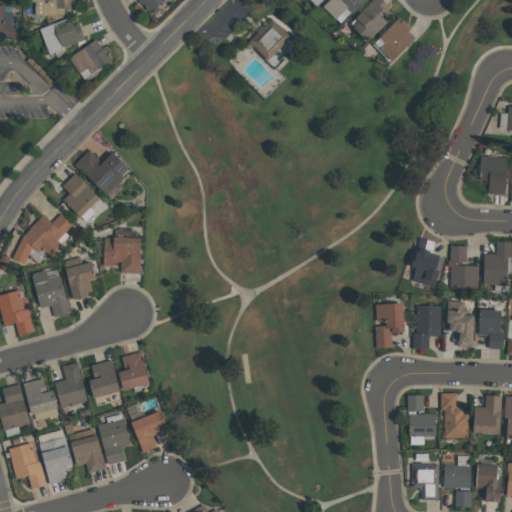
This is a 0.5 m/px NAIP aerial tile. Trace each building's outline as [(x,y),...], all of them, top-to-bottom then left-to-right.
[(65,15),(36,15),(36,1),(33,1),(33,0),(76,0),(76,8),(65,8),(65,15)] [(144,3),(142,4),(139,0),(167,0),(149,12),(144,3)] [(323,6),(328,0),(366,0),(353,14),(347,9),(343,13),(346,17),(341,22),(337,18),(336,19),(323,6)] [(390,13),(386,17),(389,20),(371,40),(353,23),(363,12),(362,11),(372,0),(385,0),(390,4),(386,9),(390,13)] [(0,38),(13,38),(12,5),(0,5),(0,38)] [(275,18),(295,38),(271,62),(251,41),(275,18)] [(416,36),(398,18),(373,43),(391,61),(416,36)] [(47,53),(85,41),(78,21),(68,24),(66,19),(39,28),(47,53)] [(78,74),(87,68),(90,73),(111,61),(98,39),(68,56),(78,74)] [(112,152),(101,162),(88,149),(74,163),(104,194),(129,170),(112,152)] [(505,194),(506,157),(479,156),(478,183),(487,183),(487,194),(505,194)] [(99,198),(75,173),(61,186),(69,194),(62,200),(79,217),(99,198)] [(22,236),(11,258),(23,264),(31,247),(47,254),(49,256),(50,255),(57,239),(71,224),(60,214),(52,223),(42,214),(22,236)] [(139,273),(140,238),(103,237),(103,264),(120,265),(120,273),(139,273)] [(434,241),(419,237),(415,253),(418,254),(411,281),(434,286),(442,257),(431,254),(434,241)] [(482,284),(506,285),(506,256),(511,256),(511,241),(495,241),(495,254),(483,254),(482,284)] [(448,287),(477,288),(478,266),(465,265),(466,246),(450,246),(448,287)] [(95,279),(91,262),(65,267),(71,298),(92,294),(89,281),(95,279)] [(30,274),(39,308),(50,305),(54,317),(69,314),(57,268),(30,274)] [(0,294),(0,312),(4,326),(14,323),(18,335),(32,331),(20,289),(0,294)] [(473,315),(463,315),(463,301),(446,301),(446,331),(457,331),(457,346),(472,346),(473,315)] [(375,304),(375,321),(384,321),(384,327),(374,327),(375,348),(391,347),(390,332),(403,332),(402,303),(375,304)] [(439,336),(440,305),(415,305),(414,348),(428,348),(428,336),(439,336)] [(500,310),(478,309),(478,335),(487,335),(487,348),(502,349),(502,335),(499,335),(500,310)] [(148,384),(141,352),(121,356),(124,370),(119,371),(122,389),(148,384)] [(118,391),(112,360),(90,364),(93,378),(89,379),(93,397),(118,391)] [(54,382),(60,408),(87,402),(77,362),(61,366),(64,379),(54,382)] [(31,420),(57,415),(52,389),(45,391),(43,379),(24,382),(31,420)] [(28,424),(19,384),(1,388),(4,402),(0,403),(0,418),(4,436),(19,433),(17,426),(28,424)] [(456,393),(440,393),(439,411),(443,411),(443,437),(466,437),(467,407),(456,407),(456,393)] [(422,395),(406,395),(406,411),(423,411),(422,395)] [(472,433),(499,433),(500,396),(484,395),(483,407),(473,407),(472,433)] [(142,452),(157,446),(152,434),(167,428),(160,410),(130,422),(142,452)] [(129,445),(122,413),(108,416),(109,422),(97,425),(106,465),(124,461),(121,446),(129,445)] [(408,437),(435,436),(434,413),(407,413),(408,437)] [(76,466),(85,463),(87,473),(104,469),(94,428),(68,435),(76,466)] [(72,469),(65,437),(39,442),(48,484),(65,480),(63,471),(72,469)] [(43,486),(34,442),(8,448),(14,478),(27,476),(30,488),(43,486)] [(443,465),(442,489),(454,489),(454,507),(469,507),(471,456),(457,456),(456,465),(443,465)] [(411,487),(420,488),(420,500),(437,500),(438,464),(412,463),(411,487)] [(484,501),(498,502),(500,468),(476,467),(475,488),(485,488),(484,501)]
